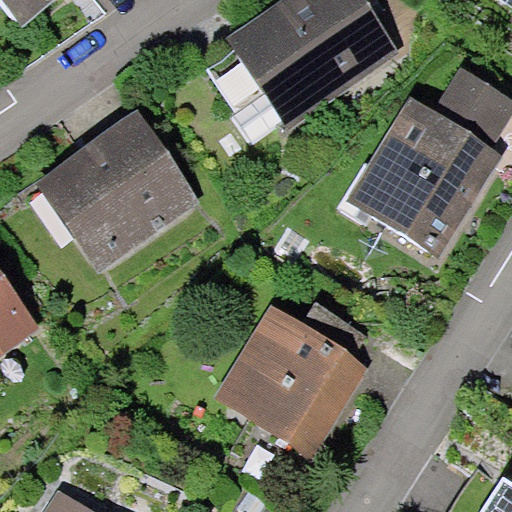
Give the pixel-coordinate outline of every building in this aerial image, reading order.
[(12,0),(39,34),(84,0),(12,0)] [(278,0),(226,36),(286,124),(400,46),(367,0),(278,0)] [(342,207),(440,264),(507,159),(490,146),(511,112),(511,98),(463,70),(437,115),(407,96),(342,207)] [(47,197),(104,271),(195,201),(138,127),(47,197)] [(0,367),(41,336),(0,282),(0,367)] [(233,408),(324,465),(379,376),(288,319),(233,408)] [(511,511),(511,482),(499,475),(474,511),(511,511)]
